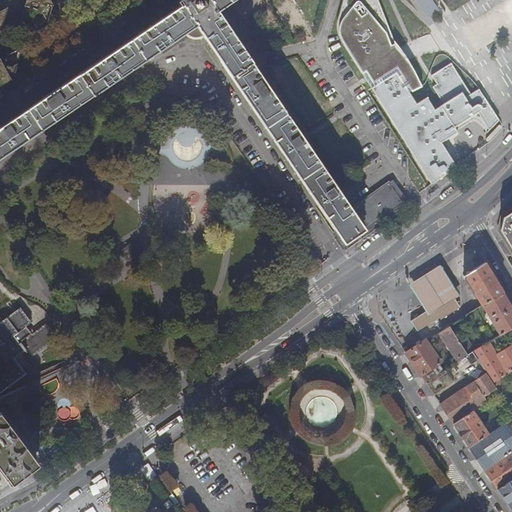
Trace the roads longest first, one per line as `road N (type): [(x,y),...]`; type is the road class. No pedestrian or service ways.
road 1 (secondary): [(33,511),(347,290)]
road 2 (residential): [(347,290),(493,511)]
road 3 (secondary): [(347,290),(465,208)]
